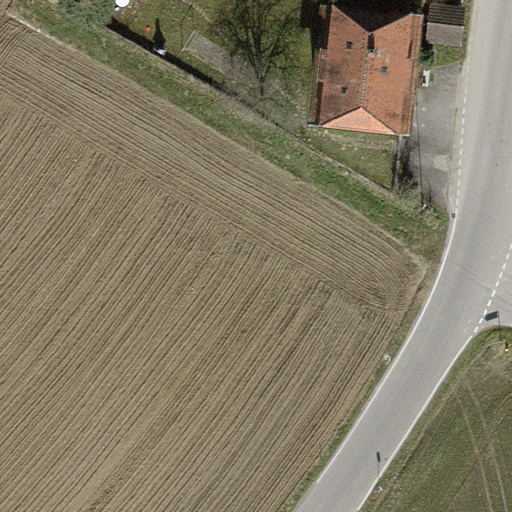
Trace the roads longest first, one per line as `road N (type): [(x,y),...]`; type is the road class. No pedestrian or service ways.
road 1 (tertiary): [(323,511),(415,379),(489,207)]
road 2 (tertiary): [(489,207),(497,0)]
